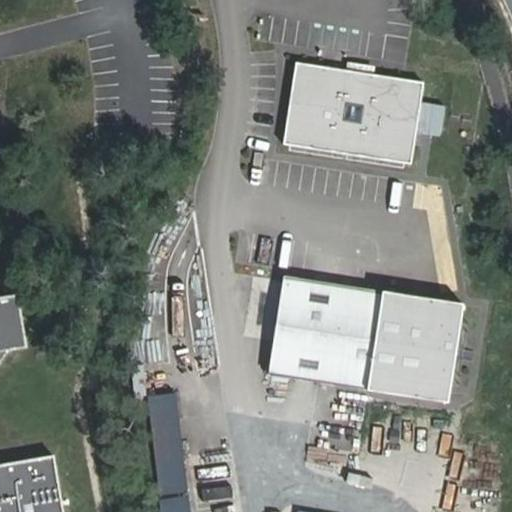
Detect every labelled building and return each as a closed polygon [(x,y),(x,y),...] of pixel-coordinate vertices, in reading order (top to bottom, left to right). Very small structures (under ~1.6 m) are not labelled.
[(423,85),(296,64),(282,145),(409,166),(423,85)] [(256,321),(255,338),(271,339),(276,279),(252,277),(249,320),(256,321)] [(462,308),(283,279),(267,378),(446,408),(462,308)] [(0,511),(70,511),(60,452),(0,463),(0,370),(17,347),(35,344),(26,291),(0,295),(0,511)] [(171,327),(148,328),(149,354),(172,353),(171,327)] [(196,415),(224,408),(219,387),(190,394),(196,415)]
